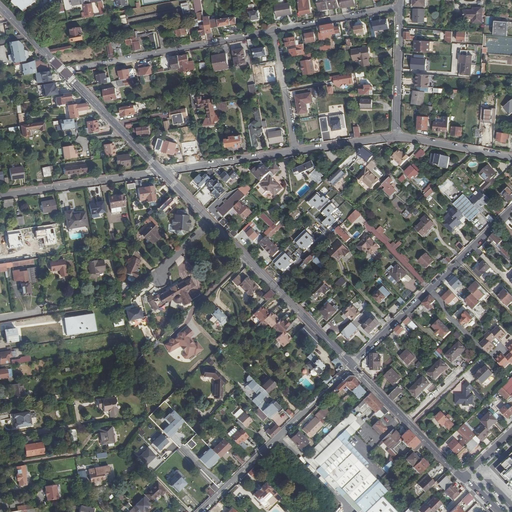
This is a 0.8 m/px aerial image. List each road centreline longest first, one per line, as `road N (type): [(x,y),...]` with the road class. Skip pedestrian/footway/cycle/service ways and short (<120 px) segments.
road 1 (residential): [(354,365),(511,210)]
road 2 (residential): [(64,72),(273,30)]
road 3 (residential): [(200,511),(350,368)]
road 4 (residential): [(0,195),(161,171)]
road 5 (residential): [(324,337),(212,222)]
road 6 (residential): [(161,171),(64,72)]
road 7 (residential): [(293,150),(161,171)]
road 8 (residential): [(400,6),(397,136)]
road 9 (residential): [(273,30),(400,6)]
road 10 (residential): [(273,30),(293,150)]
